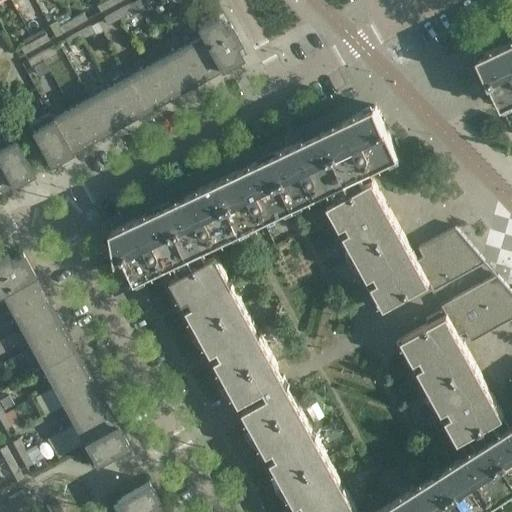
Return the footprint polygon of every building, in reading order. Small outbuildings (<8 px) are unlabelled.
[(100,12),(113,5),(109,0),(106,0),(97,5),(100,12)] [(120,18),(132,11),(129,5),(116,11),(120,18)] [(107,25),(120,18),(116,11),(104,18),(107,25)] [(74,26),(87,19),(83,13),(71,20),(74,26)] [(240,42),(230,24),(225,27),(218,15),(197,26),(202,36),(221,68),(241,57),(235,45),(240,42)] [(62,33),(74,26),(71,20),(58,27),(62,33)] [(81,39),(94,32),(90,26),(78,33),(81,39)] [(69,46),(81,39),(78,33),(65,40),(69,46)] [(36,47),(49,40),(46,34),(33,40),(36,47)] [(221,68),(202,36),(184,46),(202,78),(221,68)] [(511,101),(511,38),(477,55),(482,64),(502,106),(511,101)] [(24,54),(36,47),(33,40),(20,47),(24,54)] [(44,60),(56,53),(53,46),(40,53),(44,60)] [(202,78),(184,46),(165,56),(183,89),(202,78)] [(31,67),(44,60),(40,53),(27,60),(31,67)] [(183,89),(165,56),(146,67),(164,99),(183,89)] [(164,99),(146,67),(127,77),(145,110),(164,99)] [(145,110),(127,77),(108,88),(126,120),(145,110)] [(126,120),(108,88),(89,98),(107,131),(126,120)] [(107,131),(89,98),(70,109),(88,141),(107,131)] [(395,149),(375,106),(374,104),(321,129),(325,138),(350,191),(372,179),(368,170),(398,155),(395,149)] [(88,141),(70,109),(53,119),(71,151),(88,141)] [(71,151),(53,119),(50,113),(29,125),(50,163),(71,151)] [(350,191),(325,138),(321,129),(269,154),(270,156),(292,206),(323,191),(329,203),(350,191)] [(33,172),(12,134),(0,140),(0,161),(12,183),(33,172)] [(292,206),(270,156),(269,154),(216,179),(217,181),(240,231),(292,206)] [(0,189),(12,183),(0,161),(0,189)] [(240,231),(217,181),(216,179),(164,204),(168,213),(193,266),(215,253),(211,244),(240,231)] [(401,230),(373,179),(372,179),(350,191),(329,203),(328,204),(341,227),(347,223),(351,229),(344,233),(356,255),(401,230)] [(193,266),(168,213),(164,204),(111,229),(116,257),(123,254),(135,280),(166,266),(171,278),(193,266)] [(441,286),(486,262),(456,226),(419,247),(424,256),(418,259),(418,258),(417,258),(411,248),(401,230),(356,255),(368,277),(375,273),(379,280),(367,286),(379,309),(411,292),(414,296),(431,286),(434,290),(441,286)] [(0,292),(1,292),(34,274),(22,253),(10,259),(8,254),(0,258),(0,292)] [(245,305),(232,283),(228,276),(229,276),(216,253),(215,253),(193,266),(171,278),(183,301),(190,297),(194,304),(187,307),(199,330),(245,305)] [(11,309),(44,291),(34,274),(1,292),(11,309)] [(460,334),(466,331),(471,340),(471,341),(472,340),(474,339),(475,338),(483,334),(511,317),(511,291),(497,274),(449,301),(442,305),(444,309),(426,319),(428,323),(397,341),(409,363),(421,357),(425,363),(418,367),(430,389),(476,364),(464,344),(465,343),(464,342),(463,342),(460,336),(461,335),(460,334)] [(54,310),(44,291),(11,309),(21,328),(54,310)] [(328,457),(316,435),(312,428),(313,428),(296,399),(296,398),(292,390),(288,384),(286,381),(284,378),(285,378),(284,376),(282,373),(277,364),(277,363),(260,334),(257,328),(257,327),(245,305),(199,330),(212,352),(219,348),(222,355),(215,359),(227,381),(226,381),(226,382),(225,384),(224,385),(224,387),(225,389),(226,390),(226,391),(227,392),(228,392),(230,393),(231,393),(232,393),(233,392),(236,398),(239,403),(265,389),(266,392),(268,395),(243,409),(246,415),(249,420),(247,421),(247,422),(246,423),(246,424),(246,425),(246,426),(246,428),(248,429),(248,430),(250,431),(252,432),(254,431),(255,431),(267,453),(274,449),(278,456),(271,460),(283,482),(328,457)] [(65,329),(54,310),(21,328),(32,347),(65,329)] [(75,349),(65,329),(32,347),(43,367),(75,349)] [(86,368),(75,349),(43,367),(53,386),(86,368)] [(484,380),(476,364),(430,389),(441,409),(442,411),(449,407),(453,414),(446,417),(459,440),(481,428),(503,416),(504,415),(497,404),(484,380)] [(96,387),(86,368),(53,386),(64,405),(96,387)] [(107,405),(96,387),(64,405),(74,423),(107,405)] [(117,424),(107,405),(74,423),(84,442),(117,424)] [(11,425),(4,413),(0,415),(0,419),(5,429),(11,425)] [(511,426),(511,427),(508,424),(503,416),(481,428),(511,476),(511,426)] [(117,424),(84,442),(79,444),(90,465),(128,444),(117,424)] [(478,511),(511,490),(511,476),(481,428),(459,440),(468,454),(462,458),(440,472),(466,511),(478,511)] [(25,451),(18,438),(12,442),(19,454),(25,451)] [(12,458),(5,445),(0,448),(0,450),(6,461),(12,458)] [(32,463),(25,451),(19,454),(26,467),(32,463)] [(357,509),(344,486),(340,480),(341,480),(328,457),(283,482),(296,504),(303,501),(306,507),(299,511),(351,511),(357,509)] [(19,470),(12,458),(6,461),(13,474),(19,470)] [(466,511),(440,472),(419,485),(419,486),(416,488),(413,490),(412,489),(391,503),(397,511),(466,511)] [(141,511),(160,502),(148,481),(110,502),(116,511),(141,511)] [(27,502),(23,494),(21,490),(8,497),(11,503),(14,509),(27,502)] [(165,511),(160,502),(141,511),(165,511)] [(397,511),(391,503),(376,511),(358,511),(357,509),(351,511),(397,511)]
